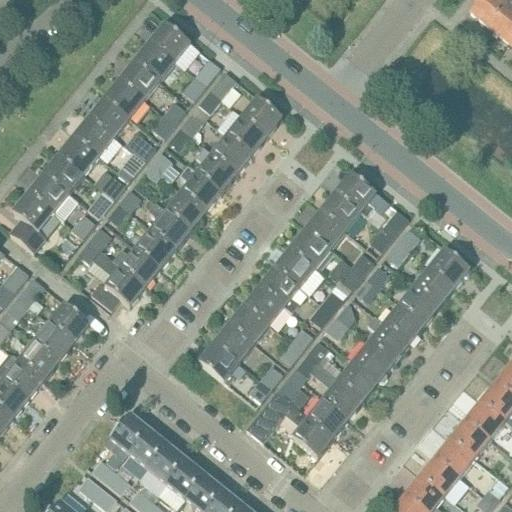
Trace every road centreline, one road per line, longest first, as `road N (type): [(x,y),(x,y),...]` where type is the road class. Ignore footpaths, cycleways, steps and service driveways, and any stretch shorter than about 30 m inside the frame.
road 1 (residential): [(139,373),(307,162)]
road 2 (residential): [(339,511),(485,323)]
road 3 (unclassified): [(511,246),(334,102)]
road 4 (residential): [(311,511),(139,373)]
road 5 (residential): [(0,507),(118,356)]
road 6 (unclassified): [(334,102),(204,0)]
road 7 (residential): [(334,102),(415,1)]
